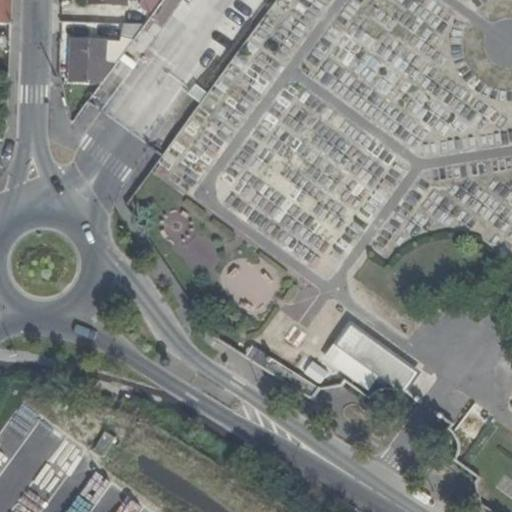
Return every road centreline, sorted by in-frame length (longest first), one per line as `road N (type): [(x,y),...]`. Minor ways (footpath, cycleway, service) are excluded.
road 1 (tertiary): [(331,464),(176,353),(146,299),(97,243)]
road 2 (tertiary): [(59,317),(240,426),(331,464)]
